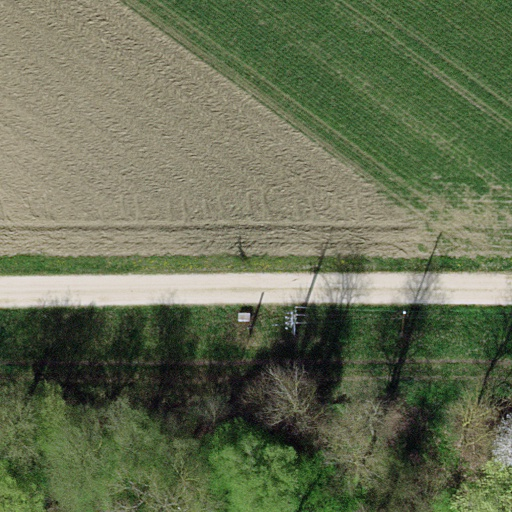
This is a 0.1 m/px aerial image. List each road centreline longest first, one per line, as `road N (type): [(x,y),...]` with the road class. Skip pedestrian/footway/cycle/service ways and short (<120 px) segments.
road 1 (track): [(0,375),(511,369)]
road 2 (track): [(0,291),(511,289)]
